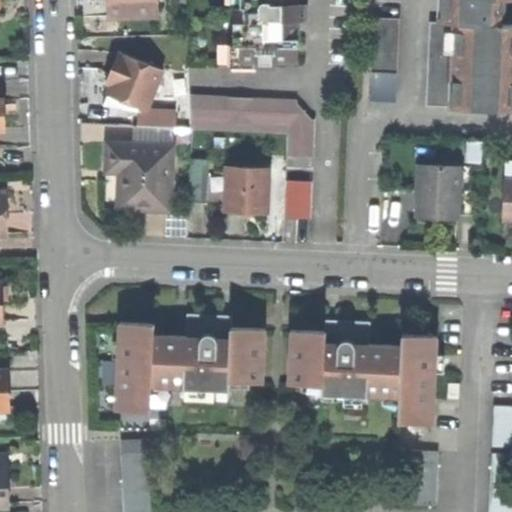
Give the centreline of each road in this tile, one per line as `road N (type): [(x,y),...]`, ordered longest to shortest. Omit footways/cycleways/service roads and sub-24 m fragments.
road 1 (residential): [(63,252),(511,275)]
road 2 (residential): [(69,511),(63,252)]
road 3 (residential): [(63,252),(55,0)]
road 4 (unknown): [(479,273),(472,509)]
